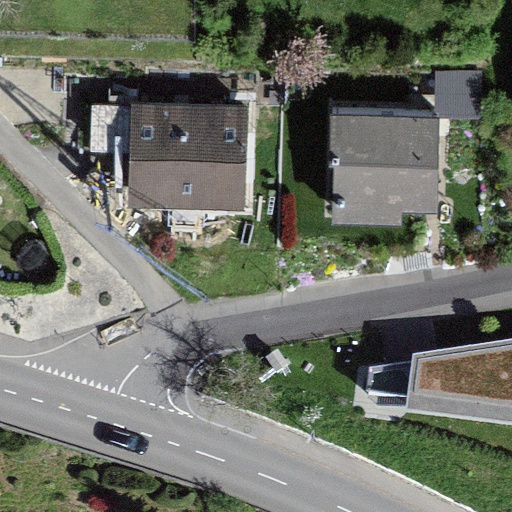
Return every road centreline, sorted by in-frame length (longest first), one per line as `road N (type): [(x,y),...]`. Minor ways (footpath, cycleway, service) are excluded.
road 1 (residential): [(511,281),(173,339),(127,376),(107,423)]
road 2 (tertiary): [(352,511),(107,423)]
